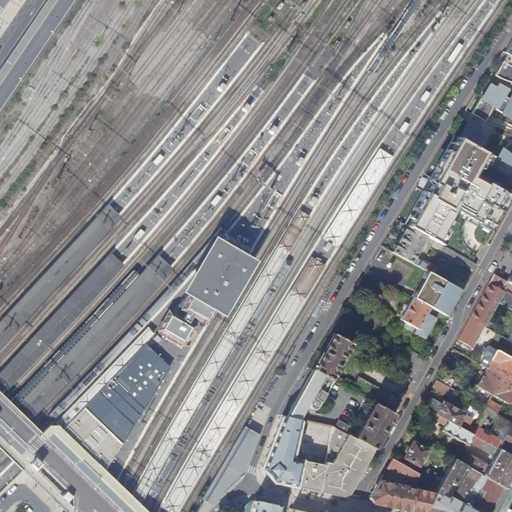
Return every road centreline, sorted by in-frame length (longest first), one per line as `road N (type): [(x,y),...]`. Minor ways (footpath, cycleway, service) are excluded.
road 1 (unclassified): [(245,484),(291,379),(511,27)]
road 2 (residential): [(352,509),(511,214)]
road 3 (tertiary): [(0,408),(98,504)]
